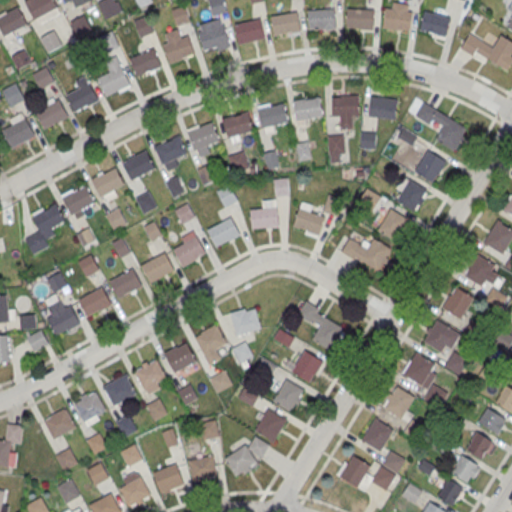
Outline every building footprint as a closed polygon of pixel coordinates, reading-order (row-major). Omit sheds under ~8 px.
[(26,3),(31,0),(53,0),(58,8),(35,20),(26,3)] [(64,0),(93,0),(76,8),(73,1),(67,4),(64,0)] [(99,5),(109,0),(114,0),(121,12),(107,20),(99,5)] [(135,0),(152,0),(153,2),(139,8),(135,0)] [(208,0),(223,0),(227,12),(213,16),(208,0)] [(386,9),(392,10),(393,2),(409,5),(408,12),(412,13),(409,32),(383,27),(386,9)] [(172,10),(186,6),(191,22),(177,26),(172,10)] [(0,29),(0,17),(19,7),(28,24),(4,37),(0,29)] [(308,11),(334,9),(335,28),(309,30),(308,11)] [(348,9),(374,10),(374,29),(347,28),(348,9)] [(450,16),(423,11),(419,31),(447,37),(450,16)] [(271,17),(297,13),(300,32),(273,36),(271,17)] [(70,23),(84,15),(92,30),(78,38),(70,23)] [(134,22),(147,16),(154,32),(140,38),(134,22)] [(198,32),(201,31),(199,25),(220,19),(222,26),(224,25),(230,47),(218,51),(217,46),(203,50),(198,32)] [(235,25),(261,19),(265,38),(239,44),(235,25)] [(40,39),(54,31),(62,46),(49,53),(40,39)] [(96,39),(110,32),(118,47),(104,54),(96,39)] [(501,36),(511,42),(511,53),(510,57),(511,58),(511,62),(507,71),(476,52),(473,57),(460,49),(470,33),(493,48),(501,36)] [(163,45),(188,37),(194,54),(169,63),(163,45)] [(130,60),(154,49),(162,67),(137,77),(130,60)] [(11,57),(25,50),(32,62),(18,70),(11,57)] [(67,55),(78,50),(86,65),(75,70),(67,55)] [(33,75),(46,67),(54,82),(41,89),(33,75)] [(98,80),(122,67),(131,84),(107,97),(98,80)] [(66,96),(89,83),(98,100),(75,113),(66,96)] [(2,91),(16,84),(24,98),(10,106),(2,91)] [(332,97),(358,97),(359,116),(332,116),(332,97)] [(371,98),(397,101),(395,120),(369,117),(371,98)] [(293,103),(320,99),(322,117),(296,121),(293,103)] [(35,113),(59,100),(68,117),(44,130),(35,113)] [(258,110),(284,104),(288,122),(262,128),(258,110)] [(223,120),(248,113),(254,131),(228,138),(223,120)] [(3,132),(26,119),(35,136),(12,149),(3,132)] [(448,119),(467,130),(454,152),(435,141),(448,119)] [(187,132),(212,123),(219,141),(194,150),(187,132)] [(374,135),(364,135),(364,146),(374,146),(374,135)] [(343,136),(329,136),(329,162),(343,162),(343,136)] [(155,148),(179,137),(187,154),(162,165),(155,148)] [(122,164),(146,151),(155,168),(131,181),(122,164)] [(229,155),(232,171),(247,168),(243,152),(229,155)] [(428,152),(446,164),(433,185),(415,174),(428,152)] [(197,170),(208,165),(215,181),(204,185),(197,170)] [(92,181),(115,168),(124,185),(101,198),(92,181)] [(166,183),(177,177),(185,192),(174,198),(166,183)] [(274,180),(288,178),(289,195),(276,197),(274,180)] [(410,180),(429,191),(416,213),(397,202),(410,180)] [(217,193),(231,185),(239,200),(225,208),(217,193)] [(62,199),(86,186),(95,203),(71,215),(62,199)] [(136,200),(150,192),(158,207),(144,214),(136,200)] [(511,194),(503,210),(511,215),(511,194)] [(325,215),(311,211),(313,206),(301,201),(292,226),(318,235),(325,215)] [(174,210),(188,202),(196,217),(182,224),(174,210)] [(32,217),(56,205),(65,221),(41,234),(32,217)] [(106,216),(120,208),(128,223),(114,231),(106,216)] [(251,211),(277,208),(279,227),(253,229),(251,211)] [(391,210),(410,221),(397,243),(378,232),(391,210)] [(207,231),(231,218),(240,235),(217,247),(207,231)] [(144,227),(154,221),(162,236),(152,242),(144,227)] [(511,230),(511,237),(502,254),(486,245),(499,222),(511,230)] [(77,235),(88,228),(95,241),(84,247),(77,235)] [(113,244),(122,238),(130,253),(121,259),(113,244)] [(173,250),(197,238),(206,254),(182,267),(173,250)] [(373,238),(392,250),(379,271),(360,260),(373,238)] [(142,266),(165,253),(175,270),(151,283),(142,266)] [(78,263),(92,255),(100,270),(86,278),(78,263)] [(495,265),(481,288),(465,278),(479,255),(495,265)] [(110,283),(134,270),(143,286),(119,299),(110,283)] [(48,279),(54,291),(67,285),(60,273),(48,279)] [(79,301),(102,288),(111,305),(88,318),(79,301)] [(474,298),(460,320),(444,311),(458,288),(474,298)] [(494,288),(508,297),(500,311),(485,302),(494,288)] [(0,295),(0,322),(8,323),(8,295),(0,295)] [(47,319),(71,306),(80,323),(56,336),(47,319)] [(230,314),(237,336),(262,329),(256,309),(246,312),(245,309),(230,314)] [(22,328),(35,328),(35,317),(22,317),(22,328)] [(326,319),(344,330),(331,351),(313,340),(326,319)] [(437,321),(455,332),(442,354),(424,342),(437,321)] [(195,338),(217,326),(227,344),(216,350),(221,359),(210,365),(195,338)] [(280,329),(295,338),(289,348),(274,339),(280,329)] [(27,338),(34,352),(48,344),(40,331),(27,338)] [(0,335),(0,362),(9,363),(10,336),(0,335)] [(232,349),(245,342),(253,356),(240,364),(232,349)] [(164,356),(187,343),(196,360),(173,373),(164,356)] [(304,351),(323,362),(310,384),(291,373),(304,351)] [(454,353),(468,362),(460,376),(445,367),(454,353)] [(416,354),(434,365),(421,387),(403,375),(416,354)] [(262,359),(277,368),(270,378),(256,369),(262,359)] [(134,373),(157,361),(166,378),(144,391),(134,373)] [(210,379),(225,370),(233,385),(218,394),(210,379)] [(104,390),(128,377),(137,394),(113,407),(104,390)] [(286,380),(304,391),(291,413),(273,402),(286,380)] [(177,391),(190,384),(198,399),(185,406),(177,391)] [(433,385),(447,394),(438,408),(424,399),(433,385)] [(506,386),(511,390),(511,409),(510,413),(495,403),(506,386)] [(396,387),(415,398),(402,420),(383,408),(396,387)] [(244,388),(259,397),(253,407),(238,399),(244,388)] [(74,406),(97,393),(106,409),(83,422),(74,406)] [(147,406),(160,399),(168,414),(155,421),(147,406)] [(487,408),(506,420),(497,434),(478,423),(487,408)] [(43,423),(66,410),(75,427),(52,439),(43,423)] [(268,410),(287,421),(274,443),(255,432),(268,410)] [(116,423),(129,416),(137,431),(124,438),(116,423)] [(375,419),(394,431),(381,452),(362,441),(375,419)] [(412,419),(426,428),(418,441),(404,432),(412,419)] [(203,439),(219,435),(216,420),(200,423),(203,439)] [(21,444),(21,425),(6,425),(5,440),(0,439),(0,466),(13,467),(14,444),(21,444)] [(163,433),(169,446),(178,442),(173,429),(163,433)] [(86,440),(100,433),(108,448),(94,455),(86,440)] [(478,433),(493,442),(482,460),(467,450),(478,433)] [(224,458),(237,476),(259,461),(257,458),(269,450),(258,434),(224,458)] [(121,452),(134,445),(143,460),(129,467),(121,452)] [(55,457),(70,449),(78,464),(63,471),(55,457)] [(391,451),(406,460),(397,474),(382,465),(391,451)] [(352,456),(371,467),(358,489),(339,477),(352,456)] [(462,456),(477,466),(466,483),(451,473),(462,456)] [(189,462),(213,457),(217,476),(193,481),(189,462)] [(87,471),(101,464),(109,478),(96,486),(87,471)] [(152,474),(176,465),(183,484),(160,493),(152,474)] [(382,467),(396,476),(386,492),(372,482),(382,467)] [(119,490),(141,478),(151,496),(129,508),(119,490)] [(448,480),(463,490),(452,507),(437,497),(448,480)] [(57,489),(71,482),(79,497),(65,504),(57,489)] [(409,482),(424,491),(415,505),(401,496),(409,482)] [(92,511),(89,506),(111,494),(121,511),(92,511)] [(27,505),(30,511),(48,511),(41,498),(27,505)] [(423,511),(430,502),(445,511),(423,511)]
